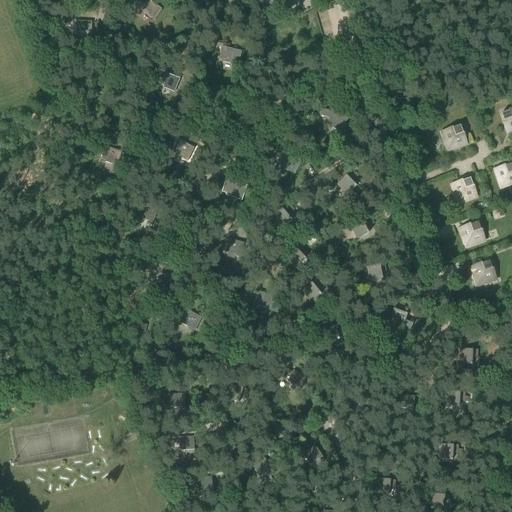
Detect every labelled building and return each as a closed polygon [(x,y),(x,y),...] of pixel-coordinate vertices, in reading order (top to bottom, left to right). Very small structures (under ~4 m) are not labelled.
[(285,0),(262,0),(267,9),(285,0)] [(160,9),(150,2),(150,1),(147,6),(146,6),(146,7),(143,10),(144,11),(144,10),(154,17),(153,18),(154,18),(161,9),(160,9)] [(91,37),(92,22),(75,21),(74,34),(79,34),(79,33),(86,33),(86,36),(91,37)] [(236,65),(239,50),(223,46),(220,59),(224,60),(225,58),(232,60),(231,63),(236,65)] [(175,93),(181,78),(165,72),(160,84),(165,87),(165,85),(172,87),(171,91),(175,93)] [(108,97),(115,84),(100,76),(94,88),(98,90),(99,88),(106,92),(104,95),(108,97)] [(507,127),(511,125),(511,106),(501,110),(507,127)] [(251,128),(254,114),(238,109),(235,122),(239,123),(240,121),(247,123),(246,127),(251,128)] [(344,131),(349,117),(333,112),(328,124),(333,125),(334,124),(340,126),(339,130),(344,131)] [(455,144),(466,140),(460,123),(444,129),(448,141),(455,144)] [(188,161),(195,148),(180,140),(174,152),(178,154),(179,152),(186,156),(184,159),(188,161)] [(118,166),(123,152),(106,146),(102,159),(107,160),(108,159),(114,161),(113,164),(118,166)] [(292,172),(299,159),(284,151),(278,162),(282,165),(283,163),(289,167),(287,170),(292,172)] [(507,181),(511,179),(511,160),(496,166),(501,178),(507,181)] [(349,194),(358,185),(354,181),(357,178),(350,171),(338,184),(349,194)] [(465,196),(477,192),(471,176),(454,182),(458,193),(465,196)] [(239,198),(243,184),(227,179),(223,191),(228,193),(228,191),(235,193),(234,197),(239,198)] [(155,218),(161,205),(146,198),(141,210),(145,212),(146,210),(152,213),(151,216),(155,218)] [(283,228),(293,219),(289,215),(293,212),(287,205),(273,217),(283,228)] [(493,212),(495,218),(503,215),(501,209),(493,212)] [(359,237),(370,230),(367,225),(371,223),(366,215),(351,224),(359,237)] [(473,240),(485,236),(479,219),(462,225),(466,237),(473,240)] [(241,257),(245,243),(228,238),(225,251),(230,252),(230,250),(237,252),(236,256),(241,257)] [(297,266),(307,257),(303,252),(306,249),(299,243),(287,255),(297,266)] [(485,279),(496,275),(490,258),(474,264),(478,276),(485,279)] [(171,282),(177,269),(162,261),(156,272),(161,275),(162,273),(168,276),(166,279),(171,282)] [(371,279),(384,276),(383,271),(387,270),(385,261),(368,265),(371,279)] [(312,300),(322,292),(319,288),(322,285),(316,278),(303,289),(312,300)] [(273,311),(278,297),(261,291),(257,304),(262,305),(263,304),(269,306),(268,309),(273,311)] [(405,324),(409,311),(403,310),(405,305),(396,302),(391,319),(405,324)] [(193,329),(200,316),(185,308),(179,319),(183,322),(184,320),(190,323),(189,327),(193,329)] [(147,331),(148,322),(137,320),(136,325),(138,326),(137,330),(147,331)] [(328,340),(341,338),(340,332),(344,331),(343,322),(325,325),(328,340)] [(478,356),(479,347),(461,346),(461,361),(474,362),(474,356),(478,356)] [(301,391),(309,375),(296,369),(290,380),(295,383),(293,387),(301,391)] [(247,397),(250,388),(233,383),(229,397),(241,401),(243,396),(247,397)] [(466,399),(466,390),(449,389),(448,404),(461,404),(461,398),(466,399)] [(188,410),(187,393),(172,394),(173,407),(179,406),(179,411),(188,410)] [(414,412),(417,395),(402,393),(400,405),(406,406),(405,411),(414,412)] [(369,418),(374,411),(361,400),(351,412),(361,420),(365,415),(369,418)] [(198,453),(196,436),(182,437),(182,450),(188,449),(188,454),(198,453)] [(459,452),(459,443),(442,442),(441,457),(454,457),(454,452),(459,452)] [(320,464),(327,459),(318,444),(305,452),(312,463),(317,460),(320,464)] [(269,477),(277,472),(268,457),(255,464),(262,476),(267,473),(269,477)] [(216,493),(214,476),(198,478),(200,491),(206,490),(207,494),(216,493)] [(396,487),(397,478),(380,476),(378,491),(391,492),(392,487),(396,487)] [(450,502),(452,493),(434,491),(432,505),(445,507),(446,502),(450,502)]
